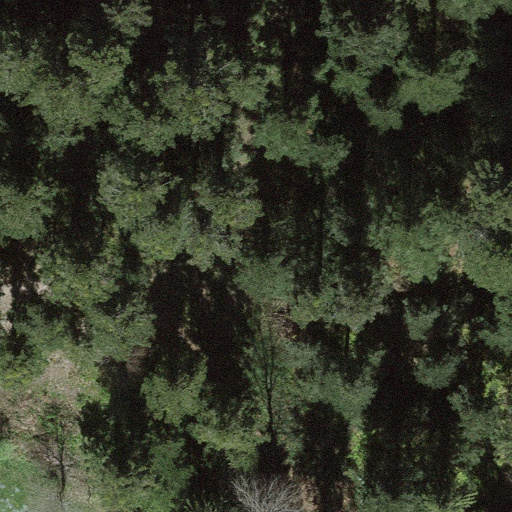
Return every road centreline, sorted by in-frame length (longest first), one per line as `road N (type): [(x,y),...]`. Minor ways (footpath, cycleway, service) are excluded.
road 1 (track): [(203,381),(236,183),(276,67),(335,0)]
road 2 (track): [(203,381),(146,291),(0,290)]
road 3 (track): [(0,150),(146,291)]
road 4 (track): [(280,511),(203,381)]
